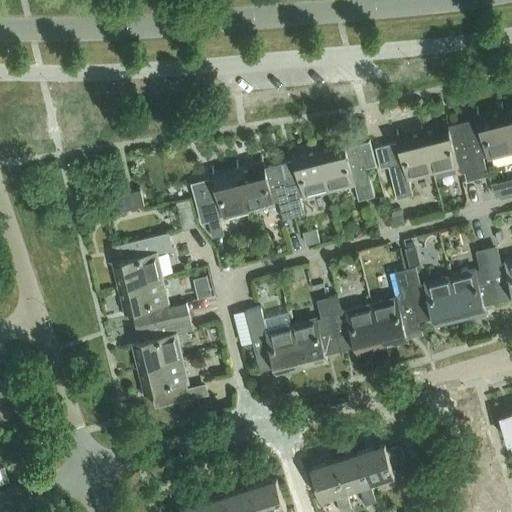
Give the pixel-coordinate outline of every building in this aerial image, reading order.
[(511,102),(502,105),(511,146),(511,102)] [(488,156),(511,149),(511,146),(502,105),(477,112),(479,120),(463,124),(477,177),(488,174),(483,156),(488,155),(488,156)] [(448,128),(446,119),(421,125),(433,169),(457,163),(458,168),(462,170),(464,170),(466,180),(477,177),(463,124),(448,128)] [(433,169),(421,125),(396,132),(398,140),(375,146),(380,167),(388,165),(390,176),(391,176),(396,197),(412,193),(408,176),(433,169)] [(318,144),(329,188),(354,182),(358,199),(374,195),(369,174),(370,174),(368,167),(376,164),(369,140),(361,141),(345,146),(343,137),(318,144)] [(305,194),(329,188),(318,144),(294,150),(296,158),(280,162),(294,215),(304,213),(300,195),(305,193),(305,194)] [(294,215),(280,162),(264,166),(262,158),(237,164),(249,209),(273,203),(273,201),(278,200),(283,218),(294,215)] [(224,215),(249,209),(237,164),(212,171),(214,179),(199,183),(203,199),(195,201),(200,221),(208,219),(213,236),(224,233),(219,215),(224,214),(224,215)] [(121,210),(144,204),(140,189),(117,194),(121,210)] [(187,196),(176,199),(184,226),(195,223),(187,196)] [(317,227),(303,230),(304,234),(307,243),(316,240),(320,239),(317,227)] [(121,285),(162,276),(156,252),(173,248),(169,230),(147,236),(115,244),(119,260),(115,261),(121,285)] [(406,244),(407,255),(443,253),(443,243),(406,244)] [(511,258),(506,260),(506,261),(501,262),(497,244),(486,247),(500,299),(511,296),(511,258)] [(485,303),(500,299),(486,247),(475,250),(479,268),(476,269),(475,267),(450,274),(462,314),(486,308),(485,303)] [(462,314),(450,274),(426,280),(426,281),(420,283),(415,265),(405,268),(420,320),(436,316),(437,321),(462,314)] [(422,327),(420,320),(405,268),(394,270),(401,296),(397,297),(373,303),(384,343),(408,336),(407,331),(422,327)] [(136,325),(189,312),(186,301),(168,305),(168,301),(162,276),(121,285),(127,311),(132,310),(136,325)] [(328,296),(324,281),(312,285),(316,299),(328,296)] [(384,343),(373,303),(348,309),(349,310),(343,311),(338,293),(328,296),(343,348),(358,344),(359,349),(384,343)] [(292,323),(303,364),(328,357),(327,352),(343,348),(328,296),(316,299),(321,317),(318,317),(292,323)] [(303,364),(292,323),(267,329),(261,305),(247,308),(253,332),(262,369),(278,365),(279,370),(303,364)] [(141,366),(182,356),(176,333),(193,328),(189,312),(136,325),(139,340),(134,341),(141,366)] [(182,356),(141,366),(147,391),(151,390),(155,406),(187,398),(208,393),(206,382),(188,386),(186,381),(188,381),(182,356)] [(511,411),(501,416),(511,448),(511,411)] [(360,452),(370,482),(395,475),(394,472),(407,468),(400,445),(386,450),(385,444),(360,452)] [(370,482),(360,452),(336,460),(346,490),(360,486),(365,503),(376,500),(370,482)] [(352,508),(346,490),(336,460),(311,467),(321,498),(335,494),(341,511),(352,508)] [(251,487),(258,511),(277,511),(287,509),(277,479),(251,487)] [(232,511),(258,511),(251,487),(227,495),(232,511)] [(206,511),(232,511),(227,495),(203,503),(206,511)] [(206,511),(203,503),(178,511),(206,511)]
